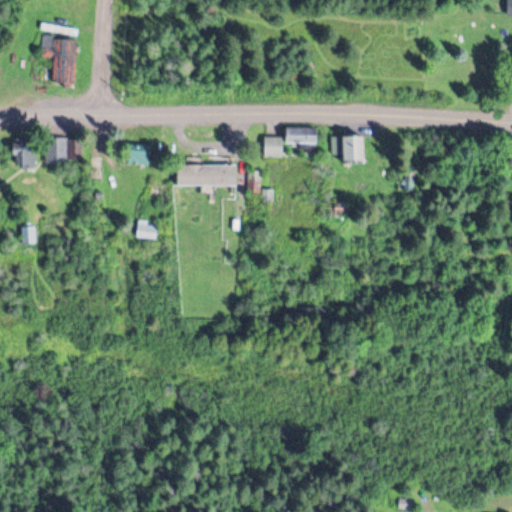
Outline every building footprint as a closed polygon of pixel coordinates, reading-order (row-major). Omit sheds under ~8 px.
[(76,36),(43,35),(42,55),(53,56),(52,81),(75,81),(76,36)] [(283,135),(263,135),(263,155),(283,155),(283,142),(315,142),(315,126),(284,126),(283,135)] [(68,135),(46,135),(46,161),(68,161),(68,135)] [(342,158),(364,158),(364,135),(342,135),(342,158)] [(82,141),(74,141),(74,157),(82,157),(82,141)] [(34,164),(34,142),(11,142),(11,153),(18,153),(18,164),(34,164)] [(148,161),(149,144),(126,142),(125,160),(148,161)] [(175,163),(175,184),(235,184),(235,163),(175,163)] [(157,220),(137,220),(137,236),(157,236),(157,220)] [(27,241),(37,240),(36,225),(26,225),(27,241)]
